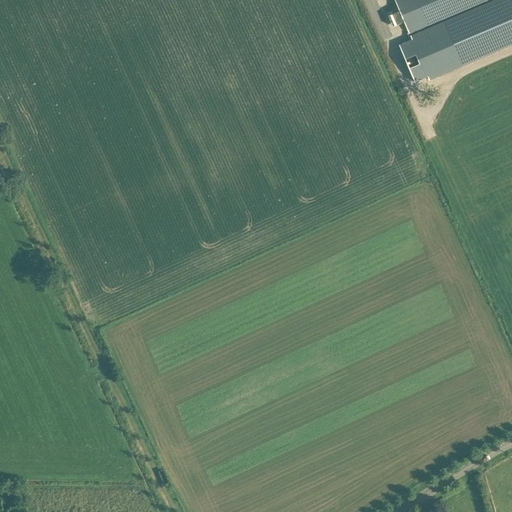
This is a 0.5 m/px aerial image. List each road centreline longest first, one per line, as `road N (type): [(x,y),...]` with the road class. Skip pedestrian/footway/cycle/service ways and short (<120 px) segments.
road 1 (track): [(0,139),(178,511)]
road 2 (unclassified): [(511,441),(395,511)]
